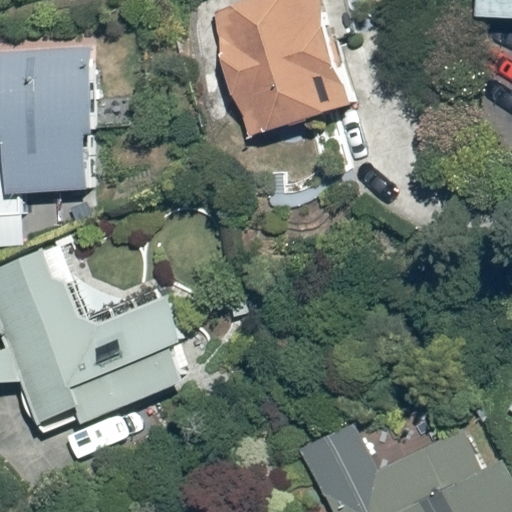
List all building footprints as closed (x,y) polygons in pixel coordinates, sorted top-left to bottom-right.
[(260,0),(222,12),(262,145),(347,119),(341,100),(360,94),(331,0),(260,0)] [(511,0),(491,0),(492,24),(511,23),(511,0)] [(0,221),(26,221),(25,198),(98,194),(96,142),(105,142),(100,26),(0,30),(0,221)] [(52,243),(0,263),(0,397),(32,385),(53,439),(83,427),(78,416),(86,413),(91,426),(206,382),(171,291),(94,321),(76,275),(66,279),(52,243)] [(366,422),(312,446),(342,511),(511,511),(511,467),(510,463),(492,471),(472,427),(385,465),(366,422)]
